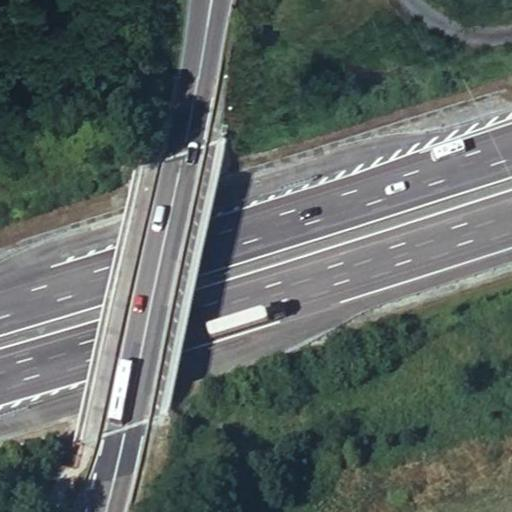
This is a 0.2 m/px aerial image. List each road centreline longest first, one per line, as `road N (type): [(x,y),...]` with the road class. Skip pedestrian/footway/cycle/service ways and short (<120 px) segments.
road 1 (motorway): [(511,149),(0,310)]
road 2 (motorway): [(0,380),(511,220)]
road 3 (primary): [(115,511),(159,346),(222,0)]
road 4 (primary): [(201,0),(152,279),(96,511)]
